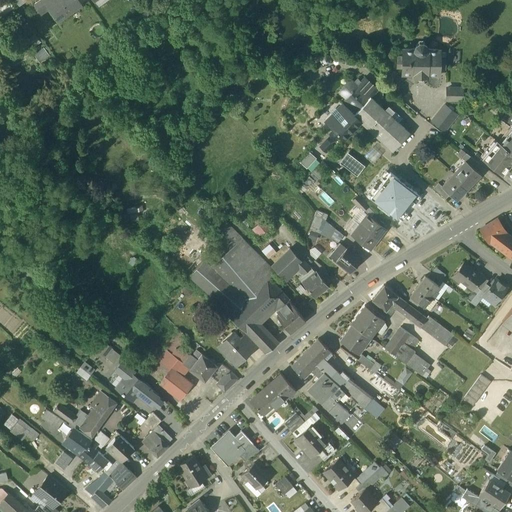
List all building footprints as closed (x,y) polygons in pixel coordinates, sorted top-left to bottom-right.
[(41,0),(34,6),(38,12),(46,6),(58,22),(82,4),(81,4),(78,0),(41,0)] [(30,50),(40,43),(35,36),(24,43),(30,50)] [(413,48),(413,50),(402,50),(402,58),(396,58),(396,67),(401,67),(401,75),(413,75),(413,77),(426,77),(426,75),(438,75),(439,68),(443,68),(443,59),(439,58),(439,51),(426,50),(426,48),(426,45),(424,43),(421,42),(419,42),(416,43),(414,45),(413,48)] [(43,49),(34,56),(39,62),(48,55),(43,49)] [(288,54),(284,59),(288,63),(293,58),(288,54)] [(364,77),(361,81),(357,78),(354,82),(370,96),(370,97),(377,89),(364,77)] [(354,82),(351,78),(339,91),(346,98),(343,100),(344,100),(356,112),(370,96),(354,82)] [(461,89),(445,88),(445,100),(461,100),(461,89)] [(370,97),(370,96),(356,112),(354,114),(360,119),(360,120),(392,151),(409,133),(370,97)] [(356,112),(344,100),(342,103),(350,110),(354,114),(356,112)] [(342,103),(336,108),(335,108),(331,112),(332,113),(324,121),(330,127),(333,129),(350,110),(342,103)] [(430,119),(445,131),(459,115),(444,103),(430,119)] [(350,110),(333,129),(343,138),(360,120),(360,119),(354,114),(350,110)] [(511,113),(509,110),(503,118),(511,125),(511,113)] [(511,128),(501,143),(497,140),(483,158),(503,173),(511,162),(511,128)] [(479,162),(466,152),(462,158),(465,161),(466,161),(474,168),(479,162)] [(312,170),(321,160),(313,153),(304,163),(312,170)] [(341,162),(356,174),(363,166),(348,154),(341,162)] [(465,161),(454,173),(469,187),(480,175),(480,176),(481,175),(474,168),(466,161),(465,161)] [(422,197),(389,172),(370,197),(402,221),(407,214),(403,210),(410,200),(416,204),(422,197)] [(469,187),(454,173),(442,186),(441,187),(450,195),(457,201),(458,200),(457,199),(469,187)] [(442,186),(439,183),(434,188),(446,199),(450,195),(441,187),(442,186)] [(326,190),(321,194),(328,205),(334,202),(326,190)] [(367,206),(358,196),(352,201),(363,211),(367,206)] [(131,221),(138,220),(137,213),(139,213),(138,207),(127,209),(128,214),(130,215),(131,221)] [(327,214),(316,210),(314,216),(316,216),(325,220),(327,214)] [(384,229),(367,215),(360,225),(378,239),(384,229)] [(325,220),(316,216),(311,231),(320,235),(325,220)] [(264,218),(253,228),(259,235),(271,223),(269,220),(267,221),(264,218)] [(489,242),(490,241),(508,255),(511,250),(511,240),(511,237),(505,232),(505,231),(497,218),(480,229),(489,242)] [(218,231),(215,234),(230,248),(242,238),(227,222),(218,231)] [(378,239),(360,225),(353,235),(371,249),(378,239)] [(267,263),(242,238),(230,248),(214,263),(206,257),(196,268),(239,307),(254,294),(260,288),(264,285),(269,280),(269,281),(277,273),(267,263)] [(362,258),(347,247),(346,248),(341,244),(330,256),(350,272),(362,258)] [(267,246),(260,252),(264,257),(270,250),(267,246)] [(270,250),(264,257),(267,260),(274,253),(270,250)] [(289,250),(272,266),(283,279),(295,268),(294,267),(300,261),(289,250)] [(310,268),(302,259),(300,261),(294,267),(295,268),(302,275),(310,268)] [(475,271),(463,262),(455,273),(462,278),(460,280),(472,289),(475,285),(483,276),(483,275),(476,270),(475,271)] [(446,274),(434,266),(430,272),(442,280),(446,274)] [(239,307),(196,268),(189,276),(226,309),(222,311),(229,318),(239,307)] [(316,271),(302,282),(313,297),(327,286),(316,271)] [(442,280),(430,272),(427,276),(439,286),(443,281),(442,280)] [(462,278),(455,273),(451,278),(458,283),(460,280),(462,278)] [(427,276),(425,275),(417,285),(431,296),(439,286),(427,276)] [(487,279),(483,276),(475,285),(480,289),(488,280),(487,279)] [(484,294),(483,295),(494,303),(506,287),(495,279),(484,294)] [(269,281),(269,280),(264,285),(260,288),(276,303),(279,308),(289,300),(269,281)] [(410,305),(384,284),(372,299),(390,314),(395,308),(406,316),(413,308),(409,305),(410,305)] [(186,297),(193,293),(188,285),(181,289),(186,297)] [(417,285),(409,296),(411,297),(419,303),(423,306),(431,296),(417,285)] [(439,286),(431,296),(435,299),(443,289),(439,286)] [(276,303),(260,288),(254,294),(269,310),(276,303)] [(484,294),(480,291),(471,302),(475,305),(483,295),(484,294)] [(269,310),(254,294),(239,307),(229,318),(245,332),(256,322),(269,310)] [(419,303),(411,297),(408,301),(416,307),(419,303)] [(279,308),(277,310),(280,314),(277,317),(290,333),(304,320),(289,300),(279,308)] [(365,305),(351,323),(370,337),(376,329),(373,327),(381,316),(365,305)] [(511,307),(502,321),(511,329),(511,307)] [(426,317),(413,308),(406,316),(420,326),(426,318),(426,317)] [(454,334),(428,315),(426,317),(426,318),(420,326),(445,345),(454,334)] [(278,343),(256,322),(245,332),(266,353),(278,343)] [(370,337),(351,323),(340,339),(358,353),(366,342),(364,341),(368,336),(370,337)] [(400,327),(385,348),(395,355),(403,343),(412,349),(418,340),(400,327)] [(179,332),(165,349),(183,364),(188,357),(184,353),(183,354),(177,349),(187,338),(179,332)] [(255,343),(245,333),(238,340),(248,350),(255,343)] [(238,340),(233,335),(220,347),(237,364),(245,357),(243,355),(248,350),(238,340)] [(97,337),(90,346),(107,360),(114,351),(108,346),(97,337)] [(332,352),(318,339),(304,352),(316,364),(322,369),(329,363),(325,360),(332,352)] [(403,343),(395,355),(406,363),(414,353),(415,351),(412,349),(403,343)] [(114,351),(107,360),(114,365),(120,356),(114,351)] [(197,351),(192,357),(197,361),(202,355),(197,351)] [(316,364),(304,352),(291,365),(303,377),(310,369),(316,364)] [(429,364),(414,353),(406,363),(422,375),(429,364)] [(374,363),(362,354),(358,360),(369,369),(374,363)] [(216,366),(202,355),(197,361),(190,370),(204,382),(212,373),(217,367),(216,366)] [(183,364),(182,364),(190,370),(197,361),(192,357),(189,356),(188,357),(183,364)] [(88,379),(97,368),(86,360),(77,371),(88,379)] [(122,361),(115,370),(124,376),(115,387),(133,401),(138,394),(136,392),(144,382),(133,373),(135,370),(122,361)] [(329,363),(322,369),(328,374),(330,376),(336,370),(329,363)] [(322,369),(316,364),(310,369),(318,377),(322,380),(328,374),(322,369)] [(221,365),(217,365),(216,366),(217,367),(212,373),(221,380),(229,371),(221,365)] [(193,385),(171,367),(166,374),(166,373),(165,374),(166,375),(158,384),(180,402),(193,385)] [(403,385),(412,373),(405,368),(396,379),(403,385)] [(336,370),(330,376),(334,380),(340,374),(336,370)] [(221,380),(216,385),(224,392),(238,379),(229,371),(221,380)] [(340,374),(334,380),(339,385),(340,386),(346,379),(348,377),(342,371),(340,374)] [(271,383),(270,383),(284,398),(288,395),(288,396),(295,390),(281,374),(271,383)] [(330,376),(328,374),(322,380),(333,391),(339,385),(334,380),(330,376)] [(481,374),(463,398),(473,405),(490,381),(481,374)] [(318,377),(306,389),(322,403),(321,403),(322,404),(330,394),(331,393),(333,391),(322,380),(318,377)] [(371,398),(346,379),(340,386),(351,397),(352,397),(355,401),(364,408),(371,398)] [(399,390),(403,385),(396,379),(392,385),(399,390)] [(144,382),(136,392),(138,394),(151,404),(153,402),(158,406),(162,400),(157,396),(158,395),(150,389),(151,388),(144,382)] [(270,383),(250,400),(261,413),(272,404),(274,407),(284,398),(270,383),(271,383),(270,383)] [(340,386),(339,385),(333,391),(338,396),(345,404),(351,397),(340,386)] [(72,421),(80,427),(79,427),(91,436),(116,403),(101,391),(91,404),(94,407),(88,415),(80,409),(76,415),(58,403),(53,410),(71,423),(72,421)] [(335,399),(330,394),(322,404),(333,415),(342,406),(335,399)] [(371,398),(364,408),(376,418),(384,408),(371,398)] [(342,406),(333,415),(339,421),(344,416),(348,412),(342,406)] [(68,424),(46,409),(41,417),(62,432),(68,424)] [(296,412),(284,423),(292,432),(304,422),(296,412)] [(359,425),(349,415),(350,414),(348,412),(344,416),(355,428),(359,425)] [(153,413),(143,423),(149,429),(151,427),(152,428),(156,425),(157,426),(161,421),(153,413)] [(12,415),(5,424),(12,431),(19,421),(12,415)] [(309,425),(294,439),(310,456),(320,448),(325,443),(324,442),(309,425)] [(98,444),(75,427),(64,442),(79,453),(78,454),(88,463),(98,451),(95,448),(98,444)] [(158,427),(142,442),(156,456),(167,446),(164,443),(170,438),(159,427),(158,427)] [(235,437),(230,431),(211,448),(216,454),(216,453),(227,466),(239,455),(246,449),(235,437)] [(252,443),(241,431),(235,437),(246,449),(252,443)] [(133,447),(121,435),(117,440),(129,452),(133,447)] [(400,435),(392,443),(396,447),(404,439),(400,435)] [(109,449),(103,455),(111,462),(116,466),(120,462),(129,452),(117,440),(115,438),(107,447),(109,449)] [(328,439),(326,441),(324,442),(325,443),(320,448),(328,457),(337,449),(328,439)] [(246,449),(239,455),(245,461),(259,451),(252,443),(246,449)] [(486,443),(482,449),(489,453),(486,458),(492,461),(498,450),(486,443)] [(111,462),(103,455),(98,451),(88,463),(97,471),(103,465),(106,468),(108,466),(111,462)] [(511,452),(505,463),(503,462),(497,471),(511,479),(511,452)] [(201,467),(193,455),(177,465),(191,487),(210,475),(204,465),(201,467)] [(338,458),(323,471),(338,488),(353,475),(338,458)] [(375,461),(365,470),(370,475),(374,471),(379,467),(375,461)] [(120,462),(116,466),(111,462),(108,466),(113,470),(109,474),(109,475),(113,479),(116,482),(123,489),(136,477),(120,462)] [(262,470),(254,462),(241,475),(247,481),(248,480),(257,489),(270,476),(264,469),(262,470)] [(379,467),(374,471),(380,477),(381,479),(388,474),(381,465),(379,467)] [(365,470),(355,478),(360,484),(367,478),(370,475),(365,470)] [(0,480),(9,479),(8,471),(0,472),(0,480)] [(105,471),(87,491),(91,495),(100,484),(109,475),(109,474),(105,471)] [(370,475),(367,478),(371,482),(371,483),(372,484),(380,477),(374,471),(370,475)] [(511,479),(497,471),(494,475),(505,482),(511,486),(511,479)] [(494,475),(492,474),(489,479),(502,487),(505,482),(494,475)] [(109,475),(100,484),(105,488),(106,487),(113,479),(109,475)] [(284,476),(275,484),(284,494),(293,487),(284,476)] [(65,491),(48,477),(35,492),(47,502),(53,507),(65,491)] [(360,484),(355,488),(359,492),(365,488),(371,483),(371,482),(367,478),(360,484)] [(113,479),(106,487),(109,490),(116,482),(113,479)] [(489,479),(488,479),(479,494),(488,500),(486,503),(491,507),(492,506),(493,503),(500,508),(509,493),(510,492),(502,487),(489,479)] [(511,486),(505,482),(502,487),(510,492),(509,493),(511,495),(511,486)] [(464,492),(457,487),(453,491),(461,496),(464,492)] [(91,495),(90,497),(103,508),(111,501),(102,492),(97,488),(91,495)] [(365,488),(359,492),(351,500),(356,506),(355,507),(359,511),(365,511),(377,501),(365,488)] [(488,500),(479,494),(478,495),(467,488),(464,492),(461,496),(486,511),(487,511),(491,507),(486,503),(488,500)] [(0,500),(0,511),(23,511),(25,510),(8,492),(7,493),(0,500)] [(401,496),(390,506),(394,511),(395,511),(401,511),(409,505),(401,496)] [(377,501),(365,511),(383,511),(385,511),(390,506),(385,501),(382,497),(377,501)] [(209,511),(199,498),(187,507),(189,510),(190,511),(209,511)] [(53,507),(47,502),(42,508),(47,511),(58,511),(59,511),(53,507)]
